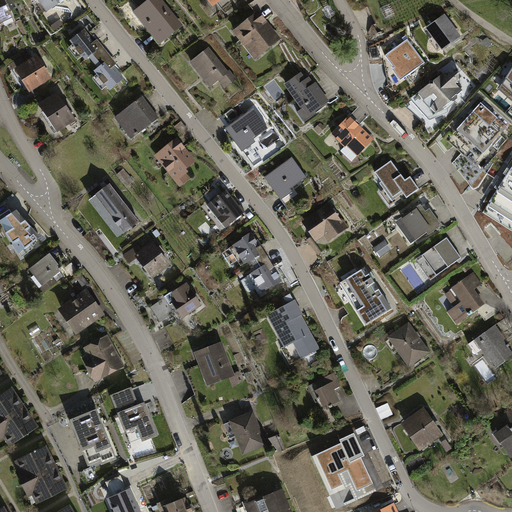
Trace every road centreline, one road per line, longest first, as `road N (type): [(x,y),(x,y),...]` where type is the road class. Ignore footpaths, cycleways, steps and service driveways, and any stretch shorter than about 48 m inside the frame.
road 1 (residential): [(92,0),(279,228),(406,492),(433,511)]
road 2 (residential): [(215,511),(159,361),(108,277),(45,209)]
road 3 (residential): [(351,82),(435,165),(506,286)]
road 4 (residential): [(0,93),(50,185),(45,209)]
